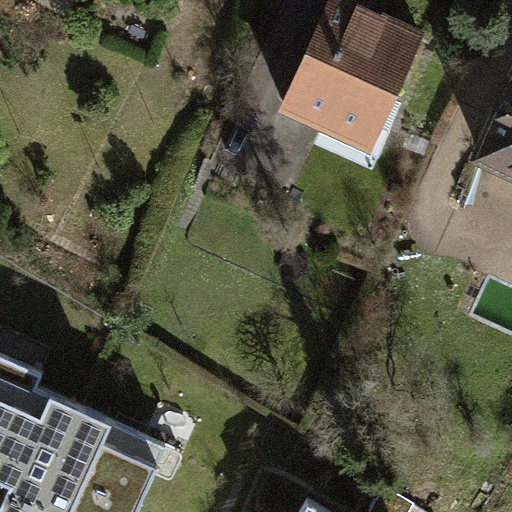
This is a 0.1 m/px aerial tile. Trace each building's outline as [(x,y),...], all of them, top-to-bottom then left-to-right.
[(353,0),(328,0),(284,100),(328,120),(334,108),(376,127),(420,29),(353,0)] [(511,75),(477,151),(511,166),(511,75)] [(0,366),(0,511),(29,511),(80,403),(0,366)] [(29,511),(134,511),(166,442),(80,403),(29,511)] [(405,511),(410,505),(380,486),(367,508),(374,511),(405,511)] [(333,511),(307,496),(297,511),(333,511)]
